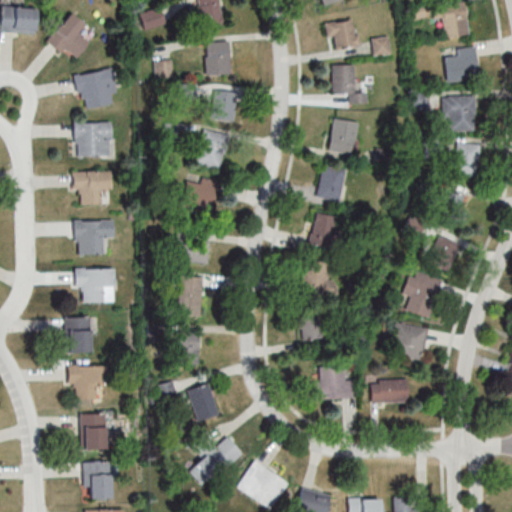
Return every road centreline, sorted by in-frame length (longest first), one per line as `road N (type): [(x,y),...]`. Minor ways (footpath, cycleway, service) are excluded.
road 1 (residential): [(465,448),(316,443),(285,427),(255,385),(249,282),(282,92),(272,0)]
road 2 (residential): [(465,448),(464,397),(483,307),(511,243)]
road 3 (residential): [(0,327),(19,308),(29,270),(21,146)]
road 4 (residential): [(35,511),(30,416),(0,351)]
road 5 (residential): [(21,146),(32,100),(17,79),(0,77),(21,146)]
